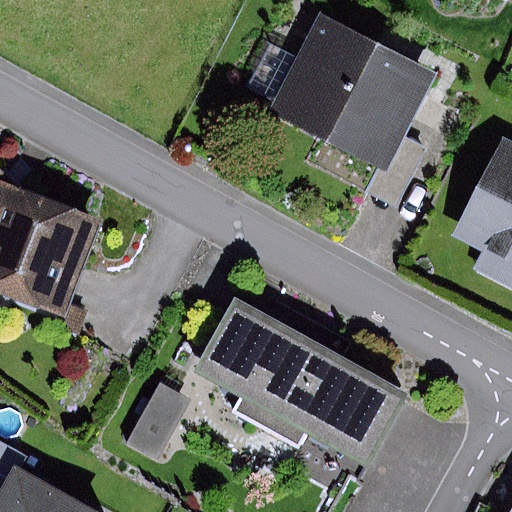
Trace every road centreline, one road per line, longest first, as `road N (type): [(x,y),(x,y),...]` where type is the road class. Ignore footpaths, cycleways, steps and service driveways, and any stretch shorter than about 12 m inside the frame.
road 1 (residential): [(0,95),(511,382)]
road 2 (residential): [(449,511),(511,409)]
